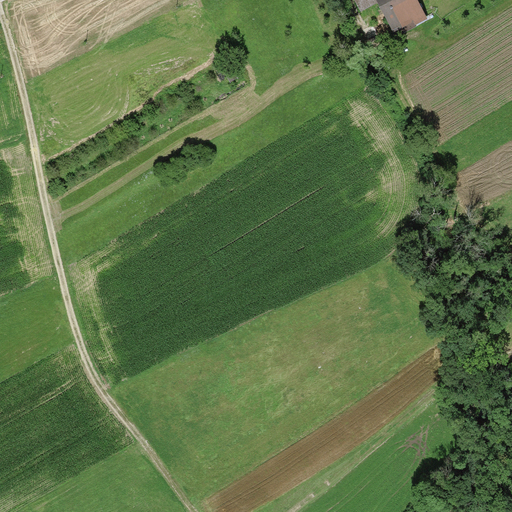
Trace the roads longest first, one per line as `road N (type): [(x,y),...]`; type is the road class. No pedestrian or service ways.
road 1 (track): [(192,511),(98,383),(70,315),(0,9)]
road 2 (track): [(346,0),(395,99),(442,168),(479,356)]
road 3 (track): [(284,511),(479,356)]
